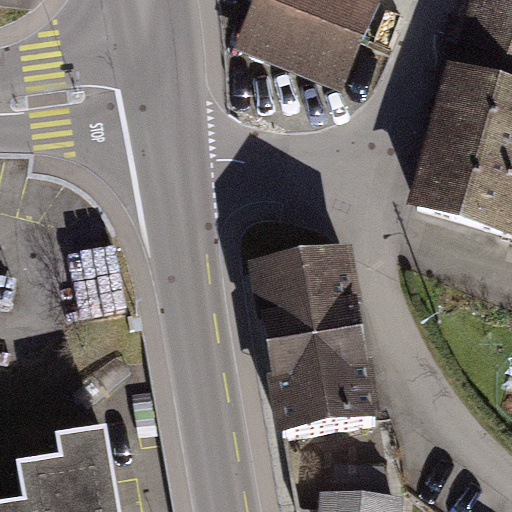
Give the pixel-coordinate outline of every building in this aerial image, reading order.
[(375,0),(259,0),(241,49),(342,87),(375,0)] [(511,5),(493,0),(471,0),(412,215),(511,242),(511,5)] [(347,260),(256,276),(285,437),(374,424),(347,260)] [(124,511),(113,445),(62,453),(67,480),(26,487),(29,511),(124,511)] [(407,511),(408,506),(326,500),(325,511),(407,511)]
